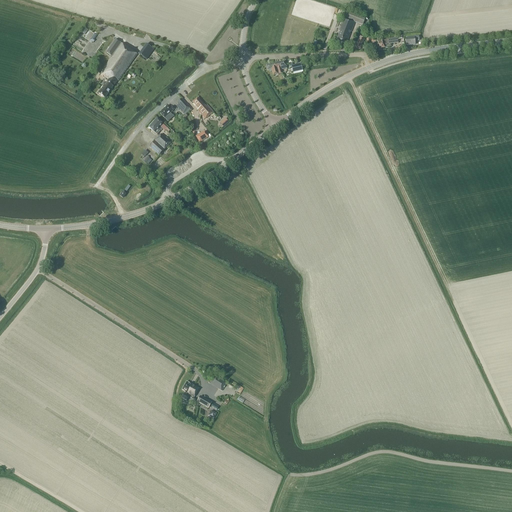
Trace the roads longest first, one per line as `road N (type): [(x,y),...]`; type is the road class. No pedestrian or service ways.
road 1 (secondary): [(274,127),(324,90),(385,61),(511,39)]
road 2 (secondary): [(47,228),(147,210),(230,163),(274,127)]
road 3 (track): [(449,291),(349,76)]
road 4 (residential): [(96,186),(178,89),(242,58)]
road 5 (residential): [(242,58),(364,54)]
